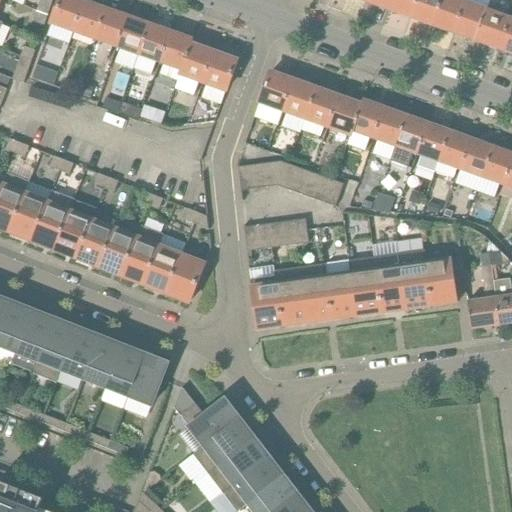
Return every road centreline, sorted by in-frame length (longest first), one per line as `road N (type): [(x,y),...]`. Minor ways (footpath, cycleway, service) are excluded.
road 1 (residential): [(269,20),(222,167),(237,352)]
road 2 (unknown): [(192,339),(140,488),(130,495),(103,495),(0,456)]
road 3 (residential): [(511,108),(269,20)]
road 4 (residential): [(237,352),(0,265)]
road 5 (residential): [(507,360),(260,394)]
road 6 (residential): [(260,394),(359,511)]
